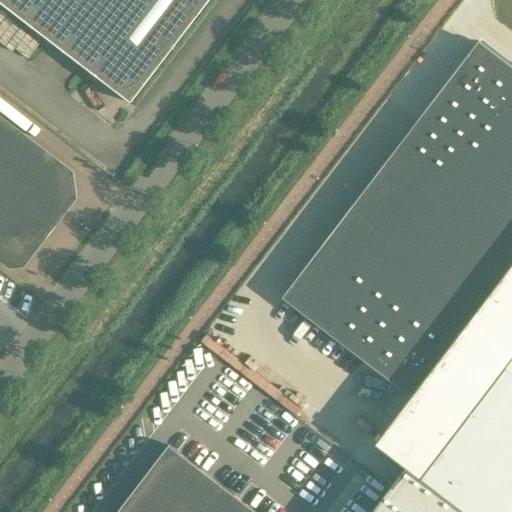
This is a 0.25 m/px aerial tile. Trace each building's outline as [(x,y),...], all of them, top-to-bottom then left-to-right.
[(208,0),(0,0),(0,2),(130,102),(208,0)] [(412,394),(511,263),(511,67),(478,42),(289,288),(273,277),(221,344),(381,467),(427,406),(412,394)] [(0,258),(10,266),(22,264),(73,197),(70,174),(0,119),(0,258)] [(511,511),(511,357),(420,477),(405,466),(369,511),(511,511)] [(255,511),(168,445),(116,511),(255,511)]
